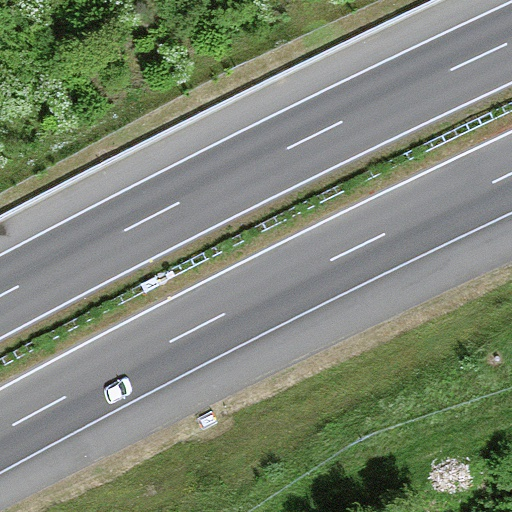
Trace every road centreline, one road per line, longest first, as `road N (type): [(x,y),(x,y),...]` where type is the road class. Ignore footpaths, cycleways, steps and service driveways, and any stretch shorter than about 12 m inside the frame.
road 1 (motorway): [(0,432),(511,173)]
road 2 (motorway): [(511,41),(0,296)]
road 3 (track): [(511,419),(429,448),(299,511)]
